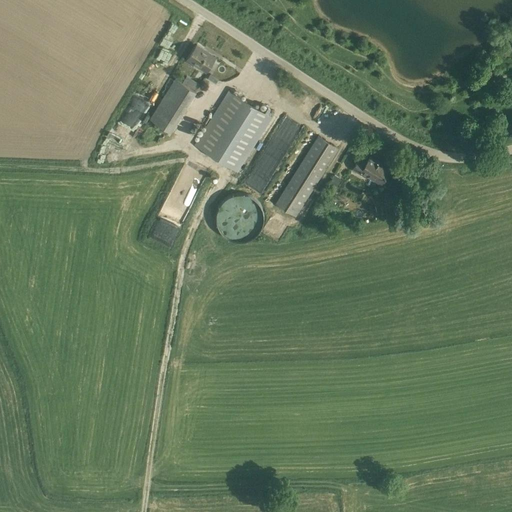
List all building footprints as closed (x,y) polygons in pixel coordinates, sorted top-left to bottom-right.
[(197,45),(191,53),(186,61),(193,65),(194,63),(206,71),(216,57),(215,57),(214,58),(203,50),(204,49),(197,45)] [(176,78),(170,87),(190,100),(196,91),(176,78)] [(229,90),(224,99),(195,145),(237,171),(272,117),(229,90)] [(298,109),(328,126),(337,111),(306,94),(298,109)] [(126,134),(135,118),(123,111),(114,127),(126,134)] [(319,135),(313,144),(276,203),(296,216),(333,156),(338,148),(319,135)] [(359,159),(354,168),(353,169),(366,177),(368,175),(381,183),(390,168),(370,156),(366,163),(359,159)] [(387,176),(383,182),(388,185),(392,180),(387,176)] [(265,209),(253,194),(232,192),(217,205),(215,225),(228,241),(247,243),(263,230),(265,209)] [(345,218),(351,206),(331,194),(327,200),(340,208),(337,213),(345,218)]
